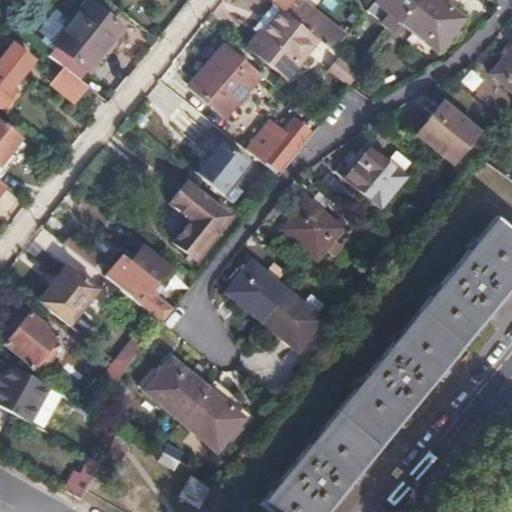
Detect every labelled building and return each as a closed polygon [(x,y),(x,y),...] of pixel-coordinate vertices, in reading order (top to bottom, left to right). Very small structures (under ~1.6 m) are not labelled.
[(402,21),(418,0),(375,0),(373,3),(387,14),(381,22),(393,32),(402,21)] [(465,18),(441,0),(418,0),(402,21),(439,50),(465,18)] [(89,1),(53,44),(87,71),(122,28),(89,1)] [(282,11),(270,2),(250,26),(259,33),(262,36),(282,11)] [(283,11),(314,38),(333,52),(345,37),(305,4),(298,12),(288,4),(286,8),(283,11)] [(283,11),(282,11),(262,36),(259,33),(248,46),(288,76),(298,64),(295,61),(314,38),(283,11)] [(261,75),(225,45),(204,71),(192,86),(228,115),(240,101),(261,75)] [(0,110),(1,111),(17,91),(10,85),(31,59),(18,49),(0,71),(0,110)] [(511,49),(493,74),(511,90),(511,49)] [(86,86),(63,68),(51,84),(74,101),(86,86)] [(469,93),(482,83),(473,70),(460,80),(469,93)] [(444,103),(419,133),(455,162),(479,133),(444,103)] [(258,124),(250,134),(241,145),(277,173),(310,131),(295,119),(283,134),(269,123),(258,124)] [(0,122),(0,164),(0,165),(21,139),(0,122)] [(203,161),(194,173),(224,197),(250,164),(220,140),(211,133),(194,153),(203,161)] [(370,149),(347,178),(381,206),(406,177),(370,149)] [(185,184),(169,204),(190,221),(173,243),(194,259),(229,217),(185,184)] [(235,205),(248,215),(255,207),(242,196),(235,205)] [(307,201),(283,230),(317,257),(341,228),(307,201)] [(396,341),(261,506),(268,511),(326,511),(381,446),(415,405),(511,286),(511,231),(496,218),(396,341)] [(75,234),(65,247),(92,267),(101,255),(75,234)] [(143,288),(156,298),(163,289),(156,283),(168,268),(144,249),(132,265),(123,258),(107,279),(133,300),(143,288)] [(228,293),(264,322),(300,351),(323,321),(287,292),(252,264),(228,293)] [(67,266),(39,301),(71,326),(98,291),(67,266)] [(148,298),(141,306),(163,323),(172,312),(157,299),(154,302),(148,298)] [(30,313),(4,345),(34,369),(60,337),(30,313)] [(136,359),(146,346),(134,337),(125,350),(136,359)] [(102,379),(113,388),(136,359),(125,350),(102,379)] [(148,391),(183,420),(218,450),(245,419),(208,388),(173,359),(148,391)] [(50,386),(9,363),(1,378),(3,379),(0,383),(0,406),(19,417),(30,423),(50,386)] [(122,426),(102,462),(116,469),(136,434),(122,426)] [(178,459),(164,451),(158,460),(173,469),(178,459)] [(76,472),(65,492),(80,500),(102,462),(93,457),(82,475),(76,472)] [(190,476),(178,497),(200,509),(212,489),(190,476)]
